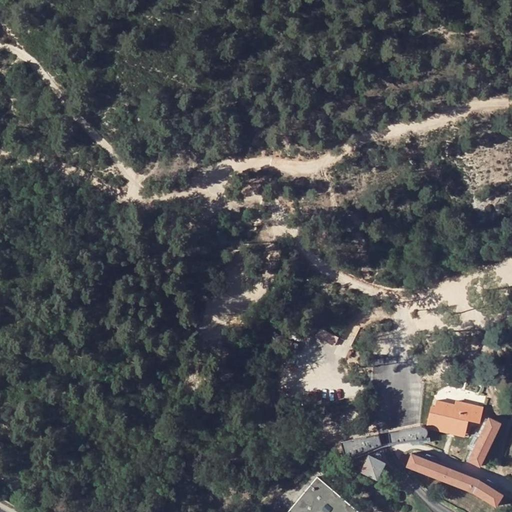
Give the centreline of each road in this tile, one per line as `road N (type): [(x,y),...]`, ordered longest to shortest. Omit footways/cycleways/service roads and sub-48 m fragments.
road 1 (track): [(397,364),(395,302),(325,268),(263,199),(232,199),(213,187),(220,169),(313,164),(380,134),(511,102)]
road 2 (track): [(133,181),(22,53),(0,45)]
